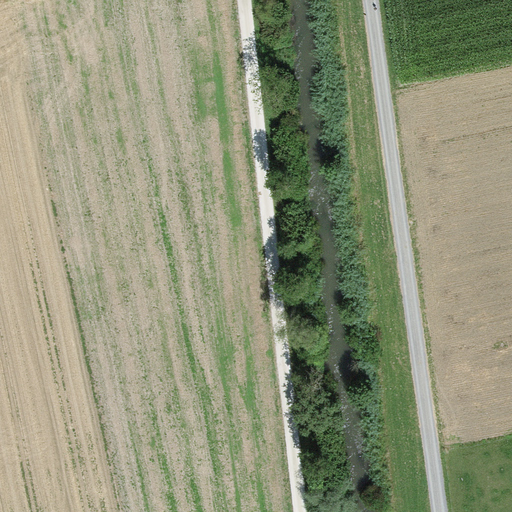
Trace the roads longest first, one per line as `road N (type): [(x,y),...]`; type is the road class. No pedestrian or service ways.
road 1 (track): [(437,511),(369,0)]
road 2 (track): [(297,511),(238,0)]
